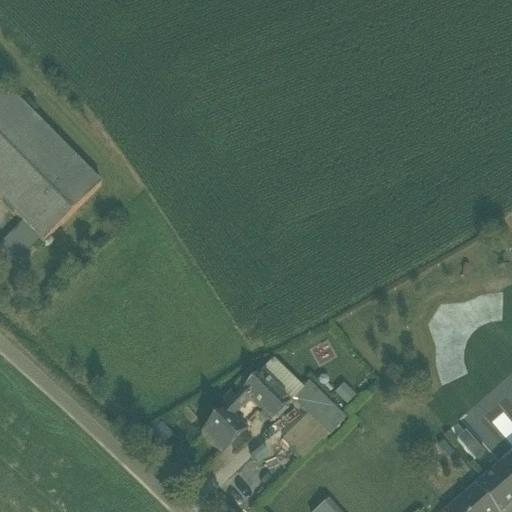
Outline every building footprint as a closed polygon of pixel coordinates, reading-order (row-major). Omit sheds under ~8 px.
[(0,87),(0,200),(24,224),(39,240),(43,244),(101,187),(1,87),(0,87)] [(0,248),(0,249),(15,265),(39,240),(24,224),(0,248)] [(260,376),(289,404),(292,401),(302,391),(272,363),(260,376)] [(235,388),(242,394),(260,376),(253,369),(235,388)] [(260,376),(242,394),(250,402),(272,424),(290,405),(289,404),(260,376)] [(308,417),(329,438),(337,430),(345,422),(309,387),(308,385),(302,391),(292,401),(292,402),(308,417)] [(355,399),(343,386),(334,396),(346,408),(355,399)] [(242,394),(225,412),(233,419),(250,402),(242,394)] [(489,448),(501,462),(511,452),(511,398),(509,394),(483,416),(502,438),(489,448)] [(246,433),(233,419),(225,412),(201,436),(222,456),(223,457),(246,433)] [(329,438),(308,417),(284,441),(305,462),(329,438)] [(148,431),(164,446),(175,435),(159,420),(148,431)] [(485,455),(466,433),(456,442),(475,464),(485,455)] [(511,457),(448,511),(503,511),(505,511),(498,504),(502,501),(497,496),(508,486),(511,490),(511,457)] [(186,458),(176,468),(193,484),(203,474),(186,458)] [(505,511),(511,505),(511,490),(508,486),(497,496),(502,501),(498,504),(505,511)] [(335,511),(328,503),(317,511),(335,511)]
